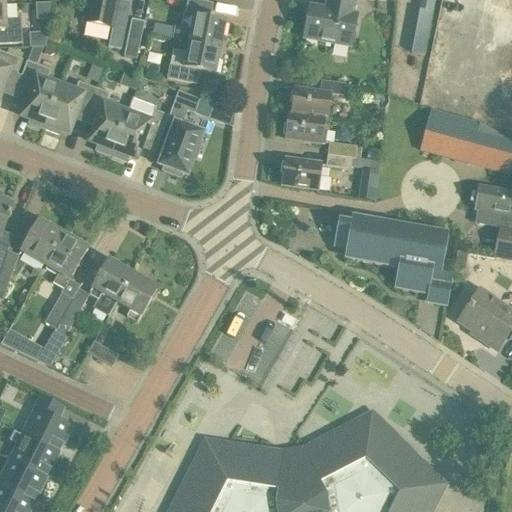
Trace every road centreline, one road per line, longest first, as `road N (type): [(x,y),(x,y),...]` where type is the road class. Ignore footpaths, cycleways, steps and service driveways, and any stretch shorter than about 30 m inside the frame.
road 1 (residential): [(511,414),(325,293),(227,243)]
road 2 (residential): [(85,511),(213,284),(227,243)]
road 3 (residential): [(227,243),(271,0)]
road 4 (residential): [(227,243),(184,219),(0,154)]
